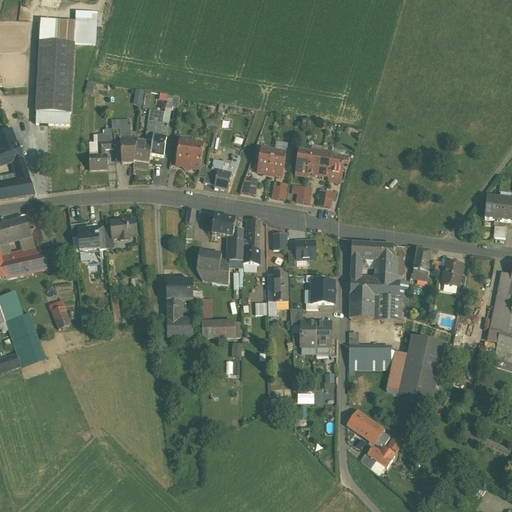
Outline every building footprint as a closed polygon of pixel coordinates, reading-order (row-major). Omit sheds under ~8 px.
[(56,23),(41,22),(39,44),(55,45),(56,23)] [(55,45),(39,44),(36,114),(70,116),(71,116),(74,45),(55,45)] [(94,94),(96,83),(88,82),(86,92),(94,94)] [(142,107),(145,92),(137,90),(134,105),(142,107)] [(168,97),(166,109),(178,109),(180,98),(168,97)] [(154,137),(166,139),(169,125),(163,124),(164,114),(150,112),(148,125),(156,127),(154,137)] [(70,116),(36,114),(36,126),(69,128),(70,116)] [(130,125),(122,126),(122,122),(112,122),(112,131),(112,132),(113,132),(120,132),(122,150),(121,150),(122,165),(134,164),(134,162),(136,148),(137,142),(136,142),(131,142),(131,134),(130,125)] [(156,127),(148,125),(145,140),(153,142),(154,137),(156,127)] [(12,132),(0,136),(0,152),(4,164),(13,160),(21,157),(12,132)] [(120,132),(113,132),(113,137),(115,150),(121,150),(122,150),(120,132)] [(113,137),(105,136),(98,137),(98,157),(105,156),(105,151),(115,150),(113,137)] [(154,137),(153,142),(152,147),(151,156),(163,158),(166,139),(154,137)] [(145,143),(137,142),(136,148),(134,162),(149,164),(151,156),(152,147),(145,146),(145,143)] [(192,144),(179,142),(176,167),(188,168),(192,144)] [(204,146),(192,144),(188,168),(200,170),(201,166),(204,146)] [(274,151),(261,149),(257,173),(270,175),(274,151)] [(286,153),(274,151),(270,175),(283,177),(286,153)] [(311,153),(299,151),(295,174),(307,176),(308,174),(311,153)] [(322,153),(312,151),(311,153),(308,174),(318,176),(322,153)] [(333,154),(322,153),(318,176),(329,178),(332,157),(333,154)] [(98,157),(89,157),(90,172),(108,172),(107,156),(98,157)] [(234,156),(229,171),(235,173),(240,158),(234,156)] [(21,157),(13,160),(16,169),(24,166),(21,157)] [(345,159),(332,157),(329,178),(329,180),(341,182),(345,159)] [(224,163),(214,161),(212,172),(218,173),(218,172),(222,173),(224,163)] [(24,166),(16,169),(18,176),(21,183),(30,181),(24,166)] [(207,167),(201,166),(200,170),(198,178),(205,179),(206,171),(207,167)] [(212,172),(206,171),(205,179),(204,184),(215,187),(218,173),(212,172)] [(222,173),(218,172),(218,173),(215,187),(214,190),(228,193),(232,175),(222,173)] [(0,186),(21,183),(18,176),(0,179),(0,186)] [(241,195),(255,197),(257,181),(246,179),(241,195)] [(21,183),(0,186),(0,201),(35,196),(30,181),(21,183)] [(285,202),(287,186),(275,184),(273,200),(285,202)] [(297,204),(303,205),(305,189),(299,188),(298,196),(297,204)] [(305,189),(303,205),(309,206),(311,190),(305,189)] [(336,194),(327,192),(326,196),(324,208),(330,209),(331,201),(334,202),(336,194)] [(499,200),(487,199),(485,220),(497,222),(499,200)] [(511,201),(499,200),(497,222),(509,223),(511,201)] [(55,250),(45,211),(29,213),(35,235),(40,254),(55,250)] [(195,212),(189,211),(187,224),(188,227),(191,227),(193,225),(195,212)] [(236,221),(214,217),(211,235),(230,239),(232,239),(234,230),(236,221)] [(127,222),(127,221),(124,218),(120,219),(117,222),(118,223),(110,224),(111,230),(112,241),(113,241),(119,240),(120,242),(129,241),(129,240),(131,237),(136,236),(134,221),(127,222)] [(260,222),(247,221),(246,241),(259,241),(260,222)] [(16,222),(0,226),(0,245),(20,239),(17,225),(16,222)] [(28,228),(27,222),(17,225),(20,239),(35,235),(33,227),(28,228)] [(97,228),(87,229),(86,225),(77,227),(78,240),(80,252),(88,251),(89,255),(100,254),(100,252),(99,252),(97,237),(98,237),(97,228)] [(111,230),(103,231),(104,236),(106,251),(114,250),(113,241),(112,241),(111,230)] [(287,235),(273,235),(273,252),(287,251),(287,235)] [(98,237),(97,237),(99,252),(100,252),(106,251),(104,236),(98,237)] [(235,241),(234,241),(230,241),(229,265),(230,265),(230,266),(243,268),(243,266),(243,262),(242,262),(243,250),(243,241),(235,241)] [(259,241),(246,241),(245,250),(245,251),(259,252),(259,251),(259,241)] [(315,244),(295,245),(296,252),(296,261),(309,260),(309,261),(316,261),(315,244)] [(393,247),(352,245),(352,258),(360,259),(378,259),(382,260),(383,251),(393,252),(393,247)] [(259,252),(245,251),(245,250),(243,250),(242,262),(243,262),(243,266),(250,266),(250,267),(251,267),(251,266),(258,266),(259,251),(259,252)] [(393,252),(383,251),(382,260),(378,259),(378,277),(378,278),(391,278),(392,261),(393,252)] [(431,253),(418,251),(414,271),(426,274),(426,273),(431,253)] [(221,255),(200,252),(197,270),(219,274),(220,268),(221,255)] [(296,261),(296,252),(288,253),(289,269),(296,269),(296,261)] [(46,256),(3,266),(4,270),(0,270),(0,279),(48,269),(46,256)] [(360,259),(352,258),(351,269),(359,269),(360,259)] [(403,261),(392,261),(391,278),(400,279),(402,279),(403,261)] [(462,268),(447,265),(443,286),(457,289),(460,278),(462,268)] [(228,269),(220,268),(219,274),(218,281),(228,282),(228,269)] [(359,269),(351,269),(351,281),(359,281),(359,269)] [(219,274),(197,270),(203,281),(216,284),(217,281),(218,281),(219,274)] [(426,274),(414,271),(412,277),(411,277),(410,285),(419,287),(421,281),(427,282),(429,274),(426,273),(426,274)] [(502,274),(489,332),(500,334),(503,315),(507,297),(511,276),(502,274)] [(287,276),(273,276),(274,304),(288,303),(287,276)] [(391,278),(378,278),(378,281),(373,281),(359,281),(351,281),(350,296),(373,297),(398,298),(400,283),(400,279),(391,278)] [(466,279),(460,278),(457,289),(456,295),(462,296),(466,279)] [(193,281),(167,281),(167,302),(180,302),(193,302),(193,301),(193,281)] [(408,283),(400,283),(398,298),(406,299),(405,298),(408,283)] [(318,306),(333,306),(333,284),(325,284),(312,284),(312,306),(318,306)] [(0,298),(0,307),(6,324),(23,318),(15,294),(0,298)] [(373,297),(350,296),(349,320),(373,322),(373,297)] [(398,298),(373,297),(373,322),(403,323),(406,299),(398,298)] [(511,297),(507,297),(503,315),(511,317),(511,310),(511,297)] [(49,307),(59,332),(73,326),(64,301),(49,307)] [(201,301),(193,301),(193,322),(193,323),(201,323),(201,301)] [(202,301),(201,323),(212,323),(212,302),(202,301)] [(267,305),(255,305),(255,317),(267,317),(267,305)] [(180,309),(167,309),(167,322),(180,322),(180,309)] [(303,312),(290,311),(291,327),(301,327),(301,324),(303,324),(303,312)] [(113,313),(103,315),(104,325),(114,323),(113,313)] [(511,316),(511,317),(503,315),(500,334),(510,336),(511,324),(511,316)] [(23,318),(6,324),(16,355),(21,369),(45,361),(30,316),(23,318)] [(180,322),(167,322),(167,339),(193,339),(193,323),(193,322),(180,322)] [(236,323),(201,323),(201,341),(236,342),(236,323)] [(309,324),(303,324),(301,324),(301,327),(301,348),(316,348),(316,324),(309,324)] [(323,324),(316,324),(316,348),(330,349),(331,349),(331,341),(331,325),(322,324),(323,324)] [(349,341),(360,342),(360,335),(350,334),(349,341)] [(511,337),(510,337),(510,336),(500,334),(495,359),(511,364),(511,337)] [(451,346),(412,337),(407,357),(403,376),(442,385),(451,346)] [(233,344),(233,359),(242,359),(243,344),(233,344)] [(381,348),(349,348),(349,371),(381,371),(381,348)] [(390,348),(381,348),(381,371),(390,372),(390,348)] [(395,354),(386,393),(399,396),(403,376),(407,357),(395,354)] [(0,374),(0,376),(21,369),(16,355),(0,360),(0,359),(0,374)] [(326,385),(335,385),(335,375),(326,375),(326,385)] [(442,385),(403,376),(399,396),(434,404),(442,385)] [(270,399),(282,399),(282,390),(274,390),(274,384),(270,384),(270,399)] [(285,400),(264,401),(265,412),(285,411),(285,400)] [(384,440),(380,437),(382,434),(383,433),(357,414),(348,427),(354,432),(354,431),(379,448),(382,444),(384,441),(384,440)] [(510,451),(466,431),(464,436),(508,456),(510,451)] [(399,444),(393,440),(388,447),(394,451),(399,444)] [(378,453),(373,449),(368,457),(367,457),(376,463),(387,470),(392,462),(391,462),(395,457),(383,449),(382,452),(379,450),(378,453)] [(376,463),(367,457),(368,457),(366,455),(360,463),(370,471),(376,463)] [(485,492),(474,485),(470,490),(482,497),(485,492)]
